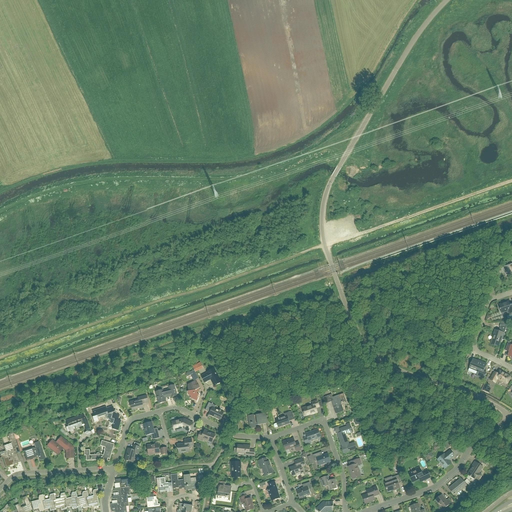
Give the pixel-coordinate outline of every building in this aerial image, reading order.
[(511,264),(503,267),(506,275),(511,274),(511,273),(511,264)] [(511,305),(511,306),(509,302),(498,305),(501,313),(508,311),(510,315),(510,316),(507,317),(509,323),(511,322),(511,321),(511,305)] [(507,326),(500,326),(499,332),(496,331),(495,334),(494,334),(490,344),(499,346),(501,339),(505,341),(502,340),(507,326)] [(476,376),(484,379),(486,373),(483,372),(486,364),(478,361),(473,360),(470,368),(478,371),(476,376)] [(197,374),(206,369),(203,363),(194,368),(197,374)] [(222,374),(218,376),(214,369),(207,373),(201,376),(205,383),(211,380),(214,386),(222,382),(221,381),(225,379),(222,374)] [(494,372),(490,380),(495,383),(498,379),(506,384),(510,377),(499,371),(497,374),(494,372)] [(200,388),(196,381),(188,385),(189,392),(187,392),(188,395),(189,395),(189,396),(191,397),(191,398),(193,399),(193,400),(193,399),(197,401),(199,395),(198,395),(197,392),(200,391),(199,389),(200,388)] [(171,398),(177,396),(174,385),(168,387),(169,389),(163,391),(163,390),(155,392),(158,404),(166,402),(165,397),(171,395),(171,398)] [(346,401),(343,394),(333,398),(332,395),(326,397),(329,403),(334,401),(334,403),(332,404),(336,414),(344,412),(342,406),(341,406),(340,403),(342,403),(343,403),(343,402),(346,401)] [(149,403),(147,396),(138,398),(139,400),(130,402),(132,410),(140,408),(140,409),(144,408),(143,404),(149,403)] [(320,407),(317,401),(312,402),(313,405),(302,409),(303,409),(304,412),(303,413),(305,419),(306,419),(305,417),(314,414),(318,413),(316,408),(320,407)] [(221,411),(220,410),(220,411),(215,408),(216,406),(209,403),(205,410),(210,413),(209,415),(220,420),(224,413),(221,411)] [(94,417),(92,417),(94,423),(98,421),(97,417),(105,415),(107,420),(110,421),(110,423),(114,424),(113,430),(118,431),(121,421),(118,420),(119,415),(117,415),(116,410),(114,411),(113,407),(106,409),(105,407),(92,412),(94,417)] [(276,428),(278,427),(278,428),(290,424),(289,421),(294,420),(291,412),(284,414),(285,416),(279,418),(278,418),(278,419),(275,420),(277,423),(274,424),(274,426),(274,427),(276,428)] [(267,424),(266,414),(256,415),(256,416),(254,417),(254,415),(248,416),(250,429),(256,428),(256,425),(258,424),(258,425),(267,424)] [(84,433),(86,436),(91,432),(86,419),(85,419),(84,415),(66,421),(67,426),(68,427),(66,428),(67,433),(73,431),(72,428),(75,427),(76,429),(82,427),(82,425),(84,425),(86,430),(87,431),(84,433)] [(174,431),(174,430),(181,428),(190,432),(193,424),(193,425),(182,420),(172,423),(174,431)] [(160,438),(157,428),(153,429),(152,423),(140,426),(141,426),(143,425),(146,436),(147,436),(147,435),(151,434),(153,440),(160,438)] [(357,449),(354,443),(348,445),(346,440),(347,440),(345,435),(353,432),(350,423),(346,425),(347,427),(340,429),(341,433),(340,434),(339,433),(337,434),(342,447),(341,447),(344,454),(357,449)] [(212,445),(216,435),(209,433),(209,432),(205,430),(203,435),(200,434),(201,431),(198,439),(203,441),(202,441),(203,439),(212,443),(211,445),(212,445)] [(321,438),(318,430),(306,434),(307,438),(304,439),(306,445),(311,444),(310,441),(321,438)] [(14,434),(16,440),(20,453),(22,452),(17,438),(19,437),(17,433),(14,434)] [(74,458),(73,447),(61,437),(56,443),(52,440),(47,447),(58,455),(63,449),(66,451),(66,459),(74,458)] [(193,447),(192,439),(184,440),(185,444),(177,445),(178,450),(179,454),(190,452),(190,447),(193,447)] [(287,454),(291,453),(289,449),(295,447),(297,452),(301,450),(299,442),(295,444),(294,439),(283,443),(287,454)] [(102,455),(100,455),(100,454),(99,453),(98,453),(97,453),(96,454),(96,455),(90,455),(89,450),(85,450),(84,452),(84,456),(85,456),(86,460),(87,461),(96,461),(98,462),(102,462),(102,461),(104,461),(105,461),(107,461),(108,459),(110,458),(114,446),(113,444),(103,441),(101,442),(100,446),(104,448),(104,451),(103,454),(104,455),(103,456),(102,455)] [(40,461),(45,460),(45,459),(39,442),(34,444),(35,448),(33,449),(33,448),(23,451),(27,462),(36,458),(35,456),(38,455),(40,461)] [(4,446),(6,452),(0,454),(2,459),(3,459),(6,467),(13,465),(12,463),(15,461),(16,462),(19,461),(17,454),(16,455),(14,450),(11,444),(4,446)] [(138,455),(140,447),(134,445),(132,450),(129,449),(125,460),(126,461),(125,463),(126,463),(126,461),(132,463),(133,463),(135,454),(138,455)] [(162,455),(167,454),(167,448),(161,449),(161,450),(159,450),(158,445),(148,446),(149,454),(162,453),(162,455)] [(245,455),(254,456),(255,450),(250,450),(250,446),(246,445),(246,446),(238,445),(237,453),(245,454),(245,455)] [(454,456),(450,451),(445,455),(444,454),(437,460),(445,469),(443,470),(452,464),(448,460),(450,458),(451,459),(454,456)] [(331,465),(327,454),(320,457),(319,453),(322,452),(313,455),(315,462),(316,462),(315,461),(318,460),(320,466),(330,462),(331,465)] [(269,475),(273,473),(269,462),(267,463),(265,459),(258,461),(261,469),(262,469),(265,477),(269,475)] [(294,479),(293,476),(303,473),(304,475),(301,466),(305,465),(303,459),(295,462),(296,466),(289,468),(291,473),(292,473),(294,479)] [(365,475),(360,477),(358,472),(360,472),(358,466),(362,465),(360,459),(353,461),(355,465),(348,467),(352,480),(365,475)] [(241,467),(241,462),(231,462),(231,469),(232,478),(241,478),(240,467),(241,467)] [(474,479),(475,478),(479,480),(482,475),(479,473),(483,467),(475,462),(473,466),(467,475),(474,479)] [(421,482),(431,478),(427,470),(422,472),(420,467),(416,469),(416,470),(412,472),(411,472),(411,473),(408,474),(413,483),(419,479),(421,482)] [(182,489),(185,488),(184,480),(178,480),(178,474),(171,475),(172,483),(173,489),(179,488),(179,487),(182,486),(182,489)] [(185,488),(185,491),(192,490),(192,489),(194,488),(195,491),(198,490),(197,482),(191,482),(190,475),(184,476),(184,480),(185,488)] [(394,490),(395,490),(400,489),(398,484),(402,483),(399,475),(392,478),(393,481),(385,484),(387,489),(386,489),(387,492),(394,490)] [(323,488),(327,487),(329,491),(337,489),(336,485),(337,484),(335,479),(330,481),(328,476),(320,479),(323,488)] [(165,478),(157,479),(158,493),(160,492),(160,493),(161,493),(160,492),(167,492),(167,490),(170,490),(170,492),(173,492),(173,489),(172,483),(169,484),(169,483),(168,483),(168,482),(167,482),(166,483),(165,478)] [(121,483),(121,488),(132,487),(131,480),(125,480),(125,479),(116,480),(117,483),(116,483),(116,484),(121,483)] [(454,495),(457,493),(459,495),(459,496),(462,493),(462,492),(461,490),(466,486),(461,479),(449,489),(454,495)] [(225,486),(225,485),(225,482),(217,481),(217,484),(220,484),(217,499),(218,499),(218,496),(230,498),(229,501),(231,487),(225,486)] [(279,491),(279,490),(278,491),(275,482),(276,482),(268,484),(270,489),(266,491),(268,490),(272,501),(270,502),(280,498),(278,491),(279,491)] [(310,496),(308,490),(312,489),(310,483),(302,485),(304,489),(298,491),(302,502),(302,501),(301,498),(310,495),(310,496)] [(88,506),(88,507),(89,508),(91,507),(93,506),(94,508),(99,507),(97,497),(99,497),(99,496),(100,496),(100,495),(102,487),(102,484),(97,485),(97,484),(96,484),(97,490),(93,491),(93,493),(93,496),(88,497),(86,498),(88,506)] [(132,489),(132,487),(121,488),(114,489),(115,492),(119,491),(120,496),(128,495),(130,495),(130,489),(132,489)] [(379,495),(377,487),(367,491),(368,494),(362,496),(365,504),(375,500),(374,498),(373,498),(373,497),(376,496),(379,495)] [(77,507),(78,508),(82,507),(83,509),(88,507),(88,506),(86,498),(88,497),(87,491),(83,492),(82,495),(82,497),(77,498),(75,499),(77,507)] [(66,508),(71,507),(72,510),(78,508),(77,507),(75,499),(77,498),(76,492),(72,493),(71,496),(71,498),(66,499),(64,500),(66,508)] [(67,509),(66,508),(64,500),(66,499),(65,493),(61,494),(60,497),(61,499),(55,500),(53,501),(55,509),(60,508),(61,511),(67,509)] [(56,510),(55,509),(53,501),(55,500),(54,494),(50,495),(49,498),(50,499),(44,501),(42,502),(44,510),(49,509),(50,511),(56,510)] [(40,511),(45,511),(44,510),(42,502),(44,501),(43,495),(39,496),(38,499),(39,500),(31,502),(33,511),(38,509),(39,511),(40,511)] [(128,498),(128,495),(120,496),(113,497),(113,499),(118,499),(118,504),(129,503),(129,502),(132,502),(131,498),(128,498)] [(451,507),(454,505),(449,499),(446,501),(441,495),(435,500),(443,510),(449,505),(451,507)] [(26,506),(21,508),(22,511),(29,511),(33,511),(27,496),(23,498),(26,506)] [(246,496),(240,498),(241,503),(243,503),(246,511),(254,509),(252,504),(253,504),(251,498),(248,499),(246,496)] [(147,498),(148,508),(160,507),(160,504),(158,504),(158,499),(156,500),(156,497),(147,498)] [(333,508),(333,502),(323,502),(316,509),(318,511),(332,511),(332,508),(333,508)] [(127,511),(127,506),(129,506),(129,503),(118,504),(111,504),(111,507),(116,507),(116,511),(115,511),(127,511)]
